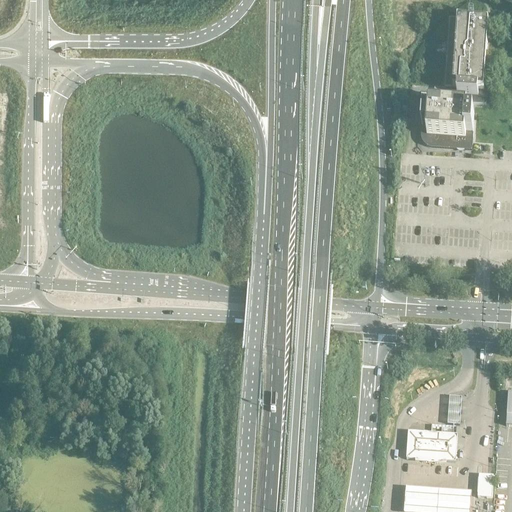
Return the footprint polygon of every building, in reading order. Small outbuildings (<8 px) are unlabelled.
[(421,137),(421,138),(421,139),(421,140),(422,141),(422,142),(423,143),(423,144),(424,145),(425,146),(426,147),(427,147),(428,148),(429,148),(430,148),(431,149),(432,149),(439,149),(472,152),(473,141),(473,139),(475,115),(471,115),(472,105),(486,106),(487,92),(484,91),(489,23),(450,21),(445,86),(445,89),(457,90),(456,94),(456,96),(464,96),(464,99),(432,97),(431,106),(429,106),(428,117),(424,116),(424,115),(423,115),(422,127),(423,127),(423,126),(428,126),(427,132),(421,132),(421,137)] [(462,398),(449,397),(448,424),(460,425),(462,398)] [(408,433),(407,460),(456,464),(458,436),(408,433)] [(479,475),(478,498),(484,498),(492,498),(494,476),(485,476),(479,475)] [(471,511),(473,492),(407,488),(405,511),(471,511)]
